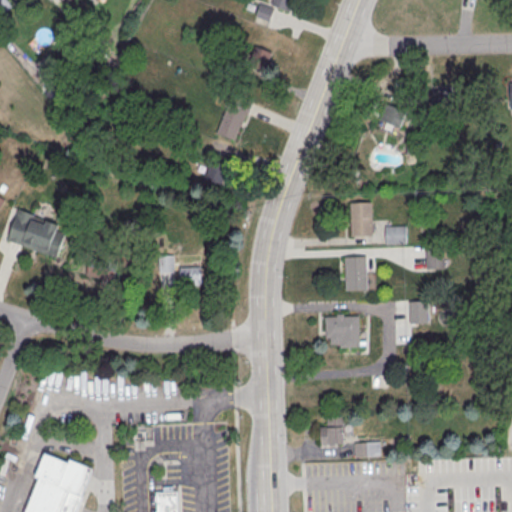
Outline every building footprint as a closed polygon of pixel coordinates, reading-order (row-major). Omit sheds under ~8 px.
[(293,0),(289,12),(270,4),(272,0),(293,0)] [(267,66),(267,51),(256,50),(255,65),(267,66)] [(54,101),(59,96),(51,88),(46,93),(54,101)] [(431,90),(432,105),(460,104),(459,89),(450,89),(450,88),(438,88),(438,90),(431,90)] [(231,94),(253,102),(247,116),(245,115),(236,141),(216,134),(231,94)] [(384,102),(406,109),(400,127),(378,120),(384,102)] [(418,111),(435,111),(436,130),(419,130),(418,111)] [(220,187),(230,174),(213,161),(203,174),(220,187)] [(350,203),(372,202),(373,236),(351,237),(350,203)] [(19,208),(7,240),(57,257),(68,226),(46,218),(45,222),(37,219),(39,215),(19,208)] [(384,227),(406,226),(407,244),(385,244),(384,227)] [(426,246),(444,245),(445,268),(426,268),(426,246)] [(159,255),(174,255),(174,272),(159,272),(159,255)] [(344,256),(366,255),(367,289),(345,290),(344,256)] [(180,267),(202,267),(202,285),(191,285),(190,282),(180,282),(180,267)] [(409,301),(427,300),(428,323),(409,323),(409,301)] [(325,317),(358,315),(359,346),(340,347),(340,343),(330,344),(330,337),(326,337),(325,317)] [(344,416),(328,416),(328,426),(320,426),(320,445),(344,445),(344,416)] [(355,442),(355,456),(380,456),(380,442),(355,442)] [(91,468),(73,511),(24,511),(39,477),(35,476),(44,453),(66,462),(67,459),(91,468)] [(179,492),(179,511),(157,511),(159,511),(158,492),(179,492)]
